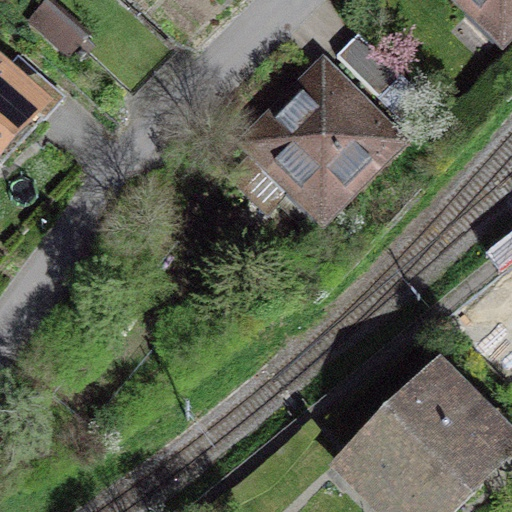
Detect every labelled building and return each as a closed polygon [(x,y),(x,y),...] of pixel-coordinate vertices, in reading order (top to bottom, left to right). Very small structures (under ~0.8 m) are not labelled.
[(511,0),(462,0),(502,39),(511,29),(511,0)] [(358,37),(337,59),(401,121),(422,100),(358,37)] [(324,220),(397,146),(323,73),(250,146),(259,155),(234,181),(266,213),(292,188),(324,220)] [(0,146),(31,113),(0,84),(0,146)] [(355,473),(393,511),(439,511),(500,452),(439,390),(355,473)]
